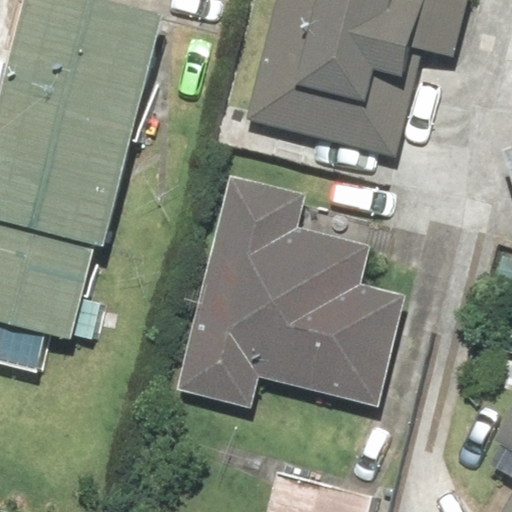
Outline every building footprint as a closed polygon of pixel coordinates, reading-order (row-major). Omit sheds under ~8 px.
[(172,3),(161,0),(33,0),(0,123),(0,311),(83,334),(172,3)] [(278,0),(237,122),(367,165),(422,0),(278,0)] [(411,244),(217,195),(175,361),(368,410),(411,244)] [(511,511),(511,479),(492,511),(511,511)] [(377,511),(380,497),(282,481),(277,511),(377,511)]
